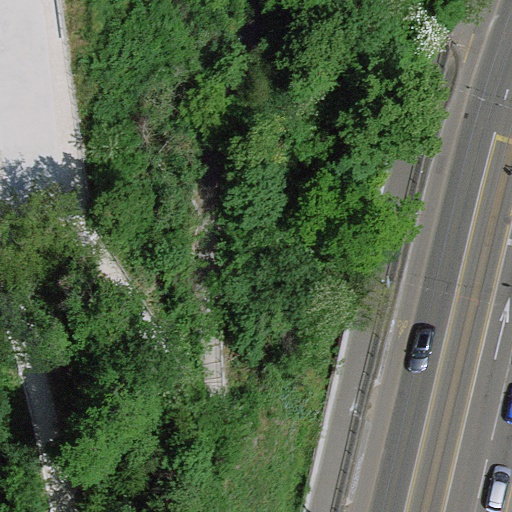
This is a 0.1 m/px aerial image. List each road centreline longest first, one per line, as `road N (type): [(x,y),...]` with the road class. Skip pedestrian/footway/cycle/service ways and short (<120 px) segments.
road 1 (secondary): [(511,32),(467,178),(389,511)]
road 2 (secondary): [(478,511),(511,371)]
